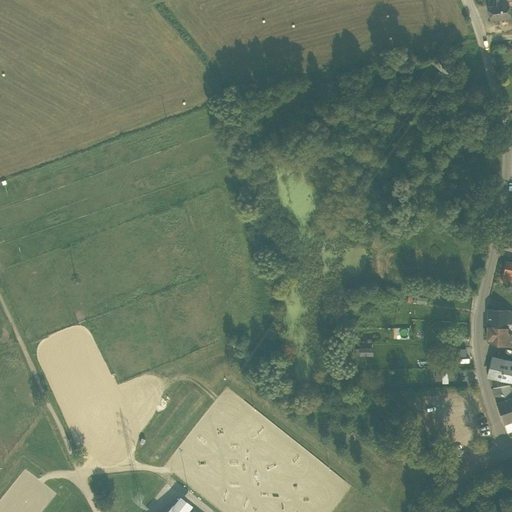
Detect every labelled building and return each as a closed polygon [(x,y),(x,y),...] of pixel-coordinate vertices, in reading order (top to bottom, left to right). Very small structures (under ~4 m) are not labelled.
[(510,17),(508,0),(500,1),(501,6),(503,18),(510,17)] [(488,8),(490,20),(503,18),(501,6),(497,7),(488,8)] [(511,277),(511,262),(505,261),(502,275),(511,277)] [(511,284),(511,279),(511,277),(502,275),(501,282),(511,284)] [(487,327),(507,328),(507,324),(511,324),(511,312),(507,311),(487,310),(487,327)] [(511,345),(511,334),(507,332),(507,328),(487,327),(486,340),(497,340),(497,345),(511,345)] [(491,368),(498,370),(498,371),(506,373),(506,374),(511,375),(511,373),(511,361),(493,358),(491,368)] [(489,377),(511,382),(511,373),(511,375),(506,374),(506,373),(498,371),(498,370),(491,368),(489,377)] [(491,388),(503,424),(511,420),(511,384),(511,385),(491,388)] [(186,511),(187,509),(180,499),(176,504),(175,503),(168,511),(186,511)]
